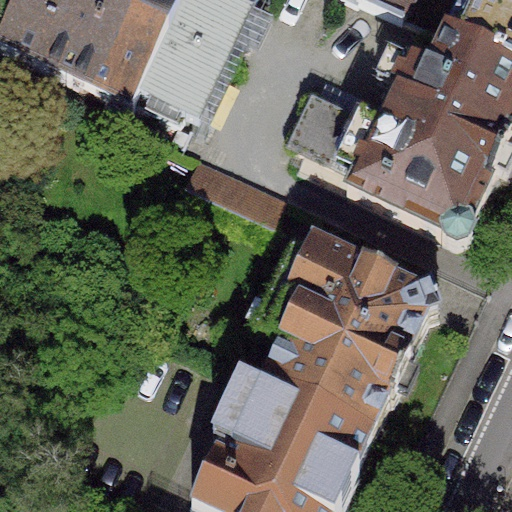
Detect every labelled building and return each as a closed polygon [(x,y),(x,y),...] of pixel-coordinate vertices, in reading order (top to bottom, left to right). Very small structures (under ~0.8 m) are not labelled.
[(138,114),(171,47),(73,0),(31,0),(4,59),(136,121),(138,114)] [(73,0),(171,47),(193,0),(73,0)] [(201,132),(263,5),(252,0),(193,0),(171,47),(138,114),(183,136),(188,126),(201,132)] [(341,0),(360,9),(364,0),(341,0)] [(364,0),(360,9),(406,30),(420,0),(364,0)] [(511,0),(475,0),(451,51),(511,79),(511,0)] [(464,257),(500,181),(511,155),(511,79),(451,51),(435,84),(411,73),(380,140),(315,109),(294,155),(359,185),(350,203),(464,257)] [(287,209),(204,171),(192,197),(275,235),(287,209)] [(413,367),(431,331),(443,325),(433,304),(423,309),(318,259),(290,319),(302,325),(269,394),(376,445),(393,408),(398,410),(417,369),(413,367)] [(250,327),(229,372),(255,385),(277,339),(250,327)] [(358,481),(376,445),(269,394),(264,403),(245,393),(232,421),(251,430),(229,477),(218,472),(199,511),(350,511),(364,484),(358,481)]
